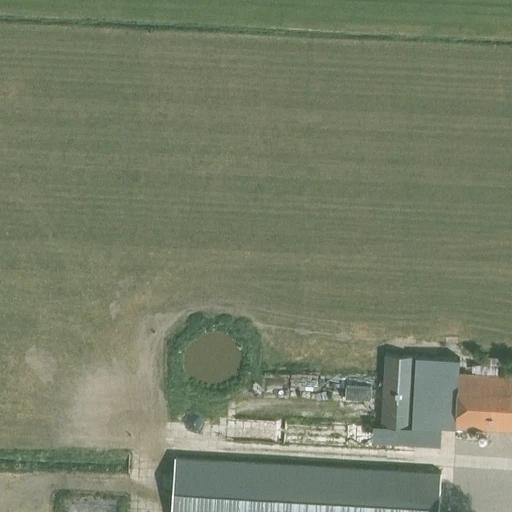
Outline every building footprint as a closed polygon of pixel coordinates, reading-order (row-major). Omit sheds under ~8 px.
[(459,373),(456,427),(511,429),(511,375),(495,374),(459,373)] [(351,403),(374,403),(374,394),(351,393),(351,403)] [(360,424),(287,426),(288,447),(361,445),(360,424)] [(364,449),(391,449),(391,434),(364,434),(364,449)] [(176,455),(172,511),(438,511),(441,471),(176,455)]
